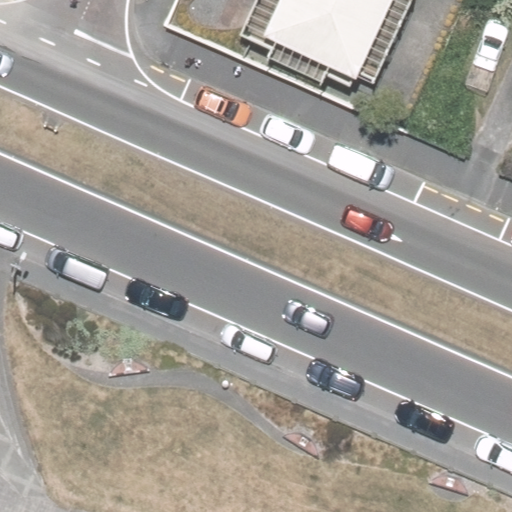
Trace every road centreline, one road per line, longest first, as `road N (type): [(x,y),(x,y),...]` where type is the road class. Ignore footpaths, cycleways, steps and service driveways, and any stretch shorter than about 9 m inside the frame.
road 1 (primary): [(511,410),(0,187)]
road 2 (primary): [(55,75),(511,274)]
